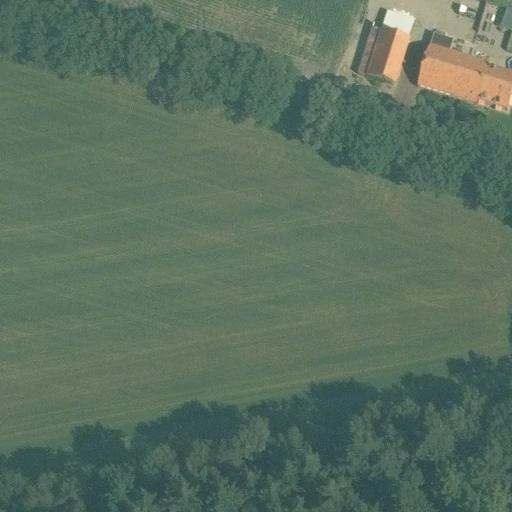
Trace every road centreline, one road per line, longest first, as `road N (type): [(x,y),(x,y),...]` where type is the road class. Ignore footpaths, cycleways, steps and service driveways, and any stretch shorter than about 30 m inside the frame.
road 1 (track): [(0,499),(511,416)]
road 2 (unclassified): [(511,163),(93,27),(76,0)]
